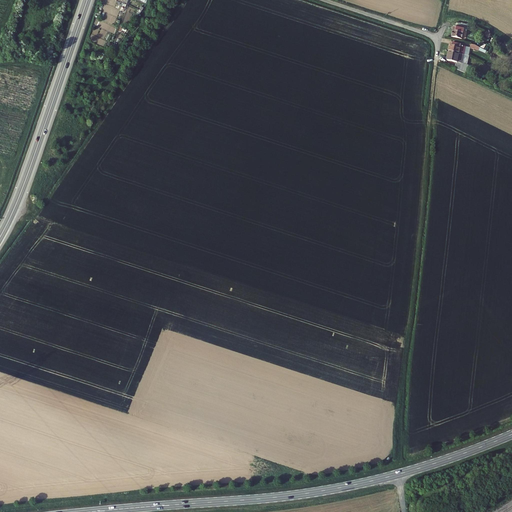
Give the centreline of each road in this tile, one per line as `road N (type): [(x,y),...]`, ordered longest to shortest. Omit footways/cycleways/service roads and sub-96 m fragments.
road 1 (primary): [(91,511),(345,487),(511,434)]
road 2 (secondary): [(87,0),(0,237)]
